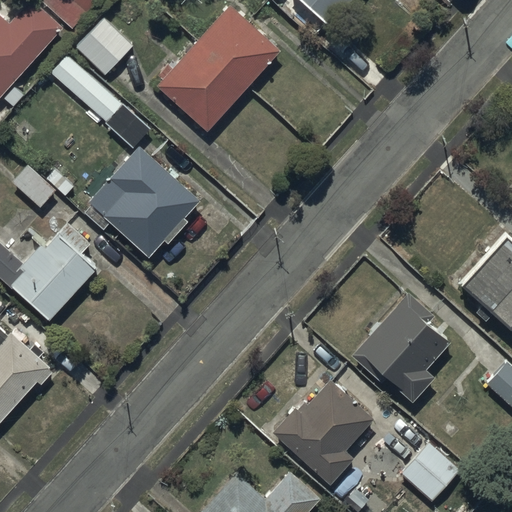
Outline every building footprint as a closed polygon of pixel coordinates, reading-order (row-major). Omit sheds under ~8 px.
[(0,90),(61,20),(38,0),(24,0),(10,16),(0,7),(0,90)] [(73,28),(98,0),(45,0),(44,1),(73,28)] [(279,40),(232,0),(225,0),(172,62),(166,57),(158,67),(163,72),(157,78),(207,122),(279,40)] [(311,0),(328,16),(342,0),(311,0)] [(133,38),(104,12),(76,41),(105,68),(133,38)] [(122,98),(67,49),(51,67),(107,115),(122,98)] [(198,194),(139,138),(87,193),(90,196),(81,205),(99,221),(107,212),(148,251),(164,233),(167,236),(188,214),(183,210),(198,194)] [(55,183),(27,157),(11,175),(39,201),(55,183)] [(94,249),(67,224),(26,268),(0,244),(0,272),(53,320),(101,268),(87,256),(94,249)] [(511,241),(507,237),(464,288),(485,306),(476,316),(487,325),(495,316),(511,330),(511,328),(511,241)] [(433,307),(408,285),(352,347),(380,372),(383,369),(412,394),(434,370),(424,361),(450,333),(446,329),(448,326),(431,310),(433,307)] [(8,327),(0,319),(0,412),(36,373),(41,377),(53,364),(10,325),(8,327)] [(511,360),(506,355),(487,376),(511,398),(511,360)] [(374,420),(331,380),(309,404),(306,401),(277,432),(331,483),(352,461),(343,452),(374,420)] [(462,472),(431,444),(405,472),(436,501),(462,472)] [(300,511),(320,490),(288,463),(264,491),(235,465),(198,509),(201,511),(300,511)]
